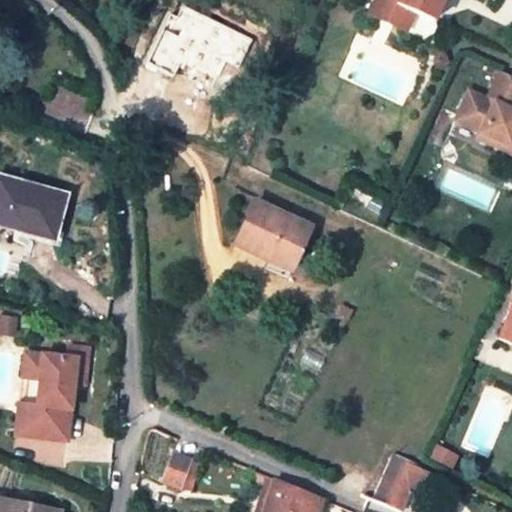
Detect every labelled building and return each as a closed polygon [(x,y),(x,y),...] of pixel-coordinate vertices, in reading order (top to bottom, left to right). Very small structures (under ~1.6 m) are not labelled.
[(396,0),(395,3),(430,21),(439,0),(396,0)] [(511,154),(511,76),(498,71),(487,97),(468,89),(452,129),(511,154)] [(64,196),(0,178),(0,226),(15,231),(19,232),(21,224),(54,233),(64,196)] [(254,201),(234,246),(252,255),(257,245),(269,250),(266,254),(292,267),(310,227),(254,201)] [(60,235),(54,233),(21,224),(19,232),(15,231),(13,236),(57,247),(60,235)] [(257,245),(252,255),(290,272),(292,267),(266,254),(269,250),(257,245)] [(511,302),(496,340),(511,346),(511,302)] [(66,360),(31,356),(29,380),(39,382),(37,394),(46,395),(45,408),(36,407),(32,439),(66,443),(71,396),(67,391),(69,385),(84,387),(88,352),(67,349),(66,360)] [(31,356),(24,355),(21,379),(29,380),(31,356)] [(36,407),(18,405),(14,438),(32,439),(36,407)] [(190,461),(172,454),(161,483),(179,490),(190,461)] [(419,468),(391,456),(371,500),(400,511),(419,468)] [(263,511),(310,511),(311,509),(315,498),(273,481),(263,511)] [(315,498),(311,509),(317,511),(321,500),(315,498)] [(58,511),(0,500),(0,511),(58,511)]
